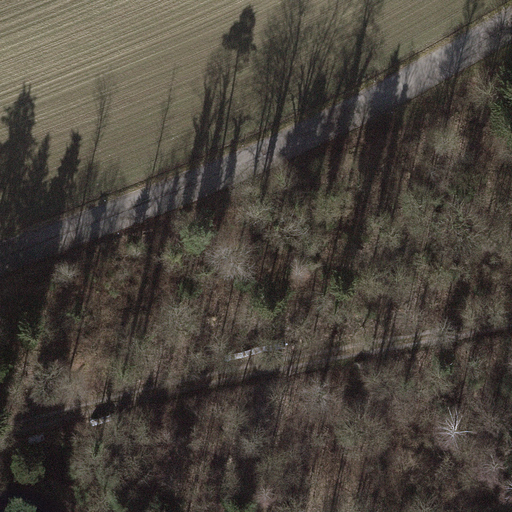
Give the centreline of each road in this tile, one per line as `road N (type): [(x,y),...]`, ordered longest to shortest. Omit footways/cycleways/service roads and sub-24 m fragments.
road 1 (unclassified): [(0,262),(116,220),(444,71),(511,30)]
road 2 (track): [(511,323),(0,427)]
